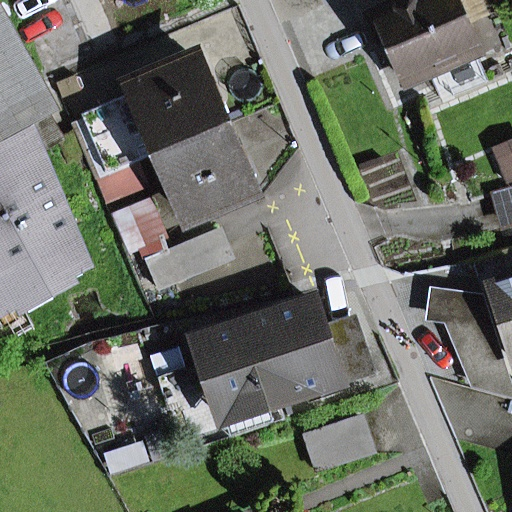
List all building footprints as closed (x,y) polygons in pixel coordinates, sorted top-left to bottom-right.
[(490,83),(478,54),(481,53),(457,0),(399,0),(396,2),(393,8),(378,15),(384,29),(390,42),(409,85),(433,74),(441,92),(452,87),(457,98),(490,83)] [(0,141),(28,126),(48,116),(0,24),(0,141)] [(384,29),(374,34),(380,46),(390,42),(384,29)] [(138,97),(86,119),(109,175),(226,126),(198,61),(134,87),(138,97)] [(39,152),(60,140),(48,116),(28,126),(39,152)] [(0,313),(86,261),(39,152),(28,126),(0,141),(0,313)] [(190,220),(254,193),(226,126),(109,175),(95,181),(106,206),(173,178),(190,220)] [(511,189),(499,193),(508,227),(511,225),(511,189)] [(133,247),(156,238),(145,208),(121,218),(133,247)] [(147,260),(159,291),(231,261),(219,230),(147,260)] [(511,281),(493,287),(511,346),(511,281)] [(428,320),(493,329),(483,297),(432,290),(428,320)] [(264,393),(268,406),(340,383),(322,331),(313,303),(199,341),(221,408),(264,393)] [(322,331),(340,383),(373,372),(355,320),(322,331)] [(221,408),(231,438),(274,424),(268,406),(264,393),(221,408)] [(305,436),(317,472),(372,454),(360,418),(305,436)]
